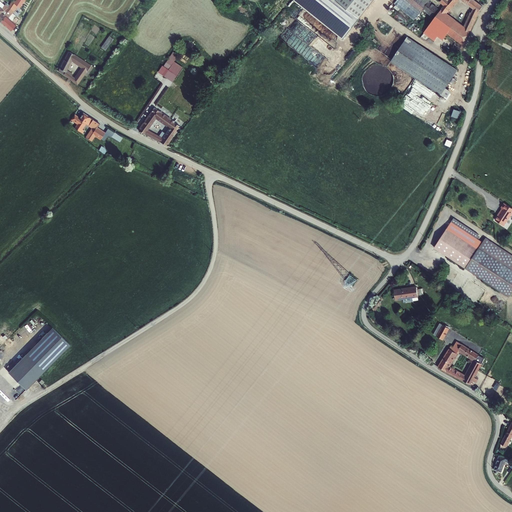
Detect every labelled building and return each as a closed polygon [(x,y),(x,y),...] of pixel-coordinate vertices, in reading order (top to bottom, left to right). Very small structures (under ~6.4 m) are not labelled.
[(293,0),(343,38),(360,18),(336,0),(293,0)] [(336,0),(360,18),(374,0),(336,0)] [(414,17),(417,13),(401,0),(398,0),(397,2),(414,17)] [(428,0),(401,0),(417,13),(423,7),(428,0)] [(437,6),(429,0),(428,0),(423,7),(429,12),(431,14),(437,6)] [(425,29),(426,29),(436,37),(439,33),(443,36),(448,29),(459,37),(458,40),(464,43),(479,10),(483,5),(476,0),(469,0),(468,3),(473,7),(470,12),(468,11),(467,13),(469,14),(463,26),(446,14),(456,0),(439,0),(444,3),(425,29)] [(0,18),(1,17),(0,16),(9,5),(7,3),(4,7),(1,4),(2,3),(0,1),(0,18)] [(11,10),(14,6),(10,3),(9,5),(0,16),(1,17),(0,18),(0,20),(7,27),(13,32),(17,24),(13,21),(16,17),(14,15),(13,13),(11,12),(10,11),(11,10)] [(110,35),(101,46),(105,49),(114,38),(110,35)] [(394,55),(406,64),(417,45),(406,37),(401,43),(394,55)] [(464,43),(458,40),(453,51),(459,54),(464,43)] [(417,45),(406,64),(402,70),(431,88),(434,88),(437,89),(440,91),(454,68),(417,45)] [(76,82),(83,72),(86,74),(92,65),(68,50),(57,69),(76,82)] [(173,50),(159,72),(173,81),(183,66),(174,60),(178,54),(173,50)] [(390,62),(402,70),(406,64),(394,55),(390,62)] [(177,101),(185,107),(195,92),(188,86),(177,101)] [(150,136),(152,132),(148,129),(156,117),(166,123),(169,118),(166,115),(155,107),(139,129),(150,136)] [(461,111),(453,108),(451,115),(458,118),(461,111)] [(89,121),(93,115),(84,110),(81,115),(76,112),(72,116),(77,120),(74,124),(82,129),(84,127),(81,125),(85,119),(89,122),(89,121)] [(96,124),(99,120),(93,115),(89,121),(92,123),(90,126),(91,127),(88,131),(90,132),(93,128),(102,134),(104,129),(96,124)] [(165,144),(178,124),(173,120),(169,126),(161,137),(155,133),(153,137),(158,141),(165,144)] [(499,207),(493,219),(502,224),(511,207),(501,201),(498,206),(499,207)] [(452,216),(432,245),(483,280),(500,248),(483,236),(481,240),(476,238),(478,236),(476,234),(477,233),(452,216)] [(511,255),(500,248),(483,280),(507,296),(511,288),(511,255)] [(415,285),(392,289),(394,298),(416,295),(415,285)] [(29,323),(19,334),(24,339),(35,329),(29,323)] [(69,342),(50,325),(7,370),(25,387),(69,342)] [(440,325),(434,336),(440,339),(446,328),(440,325)] [(446,366),(456,350),(459,344),(454,340),(450,347),(448,346),(435,366),(442,370),(467,384),(469,380),(472,381),(473,378),(471,376),(478,363),(472,359),(476,354),(464,346),(460,352),(469,357),(468,360),(470,362),(464,373),(462,371),(460,373),(446,366)] [(503,447),(511,429),(511,422),(509,421),(498,444),(503,447)] [(511,462),(497,457),(492,471),(500,474),(504,463),(510,465),(509,468),(511,469),(511,462)]
